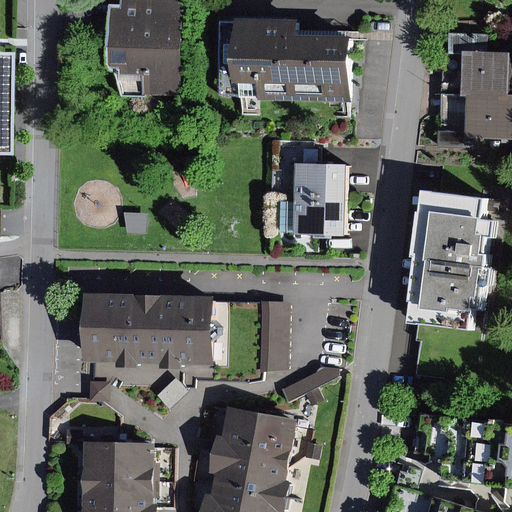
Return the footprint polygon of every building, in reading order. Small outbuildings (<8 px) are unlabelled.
[(193,10),(183,10),(183,0),(130,0),(130,7),(120,7),(118,65),(132,66),(133,75),(158,73),(158,92),(192,92),(191,56),(193,10)] [(363,34),(312,34),(312,18),(251,17),(251,79),(272,79),(272,100),(363,101),(363,34)] [(458,50),(473,50),(495,51),(495,33),(459,32),(458,50)] [(511,51),(495,51),(473,50),(471,91),(478,91),(511,92),(511,51)] [(0,52),(0,159),(11,160),(10,52),(0,52)] [(511,92),(478,91),(476,130),(476,135),(485,135),(511,136),(511,92)] [(476,130),(447,128),(447,145),(484,146),(485,135),(476,135),(476,130)] [(307,163),(306,200),(355,202),(356,164),(307,163)] [(497,197),(438,190),(421,322),(481,329),(483,308),(491,309),(494,283),(502,284),(505,266),(498,265),(499,255),(497,255),(499,232),(505,233),(506,220),(494,218),(497,197)] [(354,234),(355,202),(306,200),(293,200),(292,232),(304,232),(304,233),(354,234)] [(227,297),(97,295),(96,362),(226,366),(227,297)] [(299,301),(269,298),(262,362),(293,365),(299,301)] [(326,368),(291,386),(297,399),(343,378),(341,370),(326,368)] [(112,385),(95,384),(95,402),(112,402),(112,385)] [(288,511),(308,416),(238,402),(215,511),(288,511)] [(441,459),(454,460),(452,476),(476,478),(497,481),(511,483),(511,424),(503,424),(482,422),(446,417),(441,459)] [(92,421),(77,422),(77,438),(92,437),(92,421)] [(330,438),(319,436),(316,455),(328,457),(330,438)] [(164,511),(166,439),(97,437),(94,511),(164,511)] [(495,511),(474,505),(449,498),(414,487),(406,511),(495,511)]
